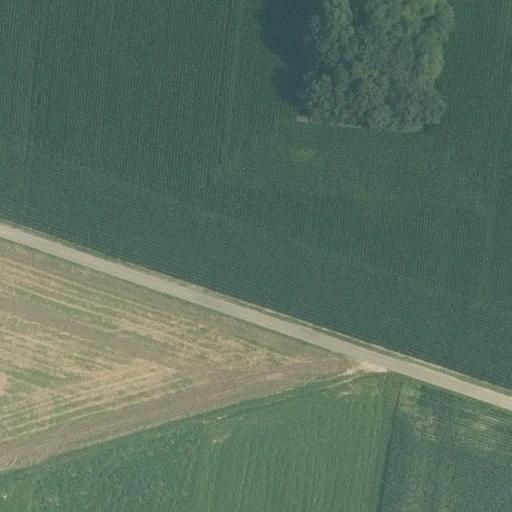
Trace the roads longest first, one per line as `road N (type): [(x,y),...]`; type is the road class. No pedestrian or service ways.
road 1 (track): [(511,415),(0,244)]
road 2 (track): [(375,372),(0,494)]
